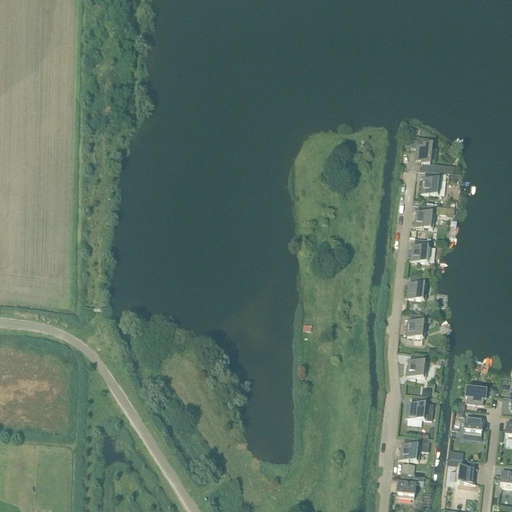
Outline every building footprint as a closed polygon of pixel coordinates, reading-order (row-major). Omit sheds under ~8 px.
[(412,142),(411,150),(417,151),(415,163),(422,163),(421,166),(430,167),(430,160),(432,160),(433,154),(431,153),(432,147),(428,146),(429,141),(417,140),(416,143),(412,142)] [(433,167),(432,175),(437,175),(441,176),(442,176),(443,168),(433,167)] [(419,195),(418,196),(440,198),(440,197),(445,198),(446,183),(441,183),(441,182),(440,182),(441,176),(437,175),(436,181),(420,180),(423,181),(422,195),(419,195)] [(412,228),(412,229),(433,231),(435,216),(435,215),(434,215),(434,209),(430,209),(429,215),(414,213),(414,214),(417,214),(415,229),(412,228)] [(408,262),(408,263),(429,265),(429,264),(426,264),(428,250),(431,250),(431,249),(430,249),(431,243),(426,242),(426,249),(410,247),(410,248),(413,248),(411,263),(408,262)] [(404,300),(425,303),(425,302),(422,302),(424,287),(427,288),(427,287),(426,287),(427,280),(422,280),(422,286),(406,285),(409,286),(407,300),(404,300)] [(404,338),(403,338),(425,340),(422,339),(423,325),(426,325),(425,325),(426,318),(422,318),(421,324),(405,322),(405,323),(408,323),(407,338),(404,338)] [(404,377),(404,378),(425,380),(426,380),(422,379),(424,365),(427,365),(427,364),(426,364),(427,358),(423,357),(422,364),(406,362),(406,363),(409,363),(407,378),(404,377)] [(421,390),(421,398),(429,399),(430,391),(421,390)] [(466,391),(465,399),(468,400),(467,406),(482,407),(483,401),(485,402),(486,393),(480,393),(480,391),(473,390),(473,392),(466,391)] [(405,420),(426,423),(431,423),(433,407),(427,407),(428,400),(423,400),(417,399),(416,405),(407,404),(407,405),(410,405),(408,420),(405,420)] [(465,419),(464,436),(465,433),(481,435),(480,438),(481,438),(483,421),(465,419)] [(398,461),(398,462),(419,464),(419,463),(416,463),(417,453),(428,455),(429,443),(420,442),(416,441),(415,448),(399,446),(402,447),(401,461),(398,461)] [(450,453),(450,460),(462,461),(462,454),(450,453)] [(454,484),(454,485),(476,487),(476,486),(473,486),(474,471),(477,472),(477,471),(462,469),(462,463),(458,463),(457,469),(456,469),(459,470),(458,484),(454,484)] [(511,474),(501,473),(500,488),(511,488),(511,474)] [(398,483),(396,500),(397,500),(397,497),(414,499),(413,502),(414,502),(416,485),(398,483)]
